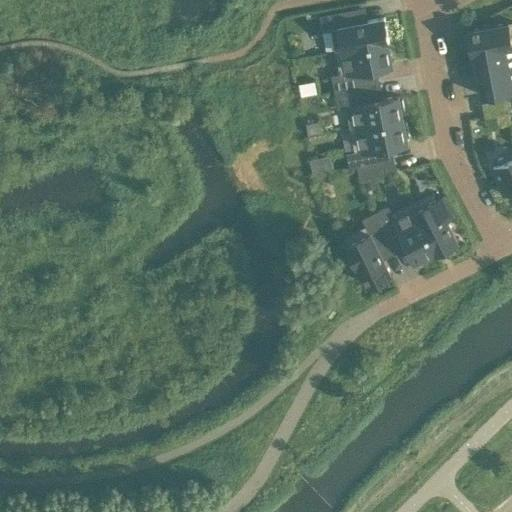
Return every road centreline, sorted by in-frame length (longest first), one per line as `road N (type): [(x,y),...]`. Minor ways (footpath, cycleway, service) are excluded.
road 1 (residential): [(500,245),(447,140),(423,11)]
road 2 (residential): [(382,306),(500,245)]
